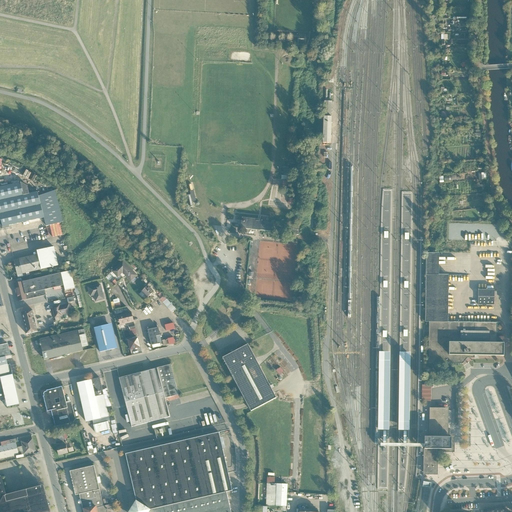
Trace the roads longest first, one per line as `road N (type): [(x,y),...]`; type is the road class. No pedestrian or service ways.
road 1 (residential): [(192,346),(240,437),(241,511)]
road 2 (residential): [(28,383),(192,346)]
